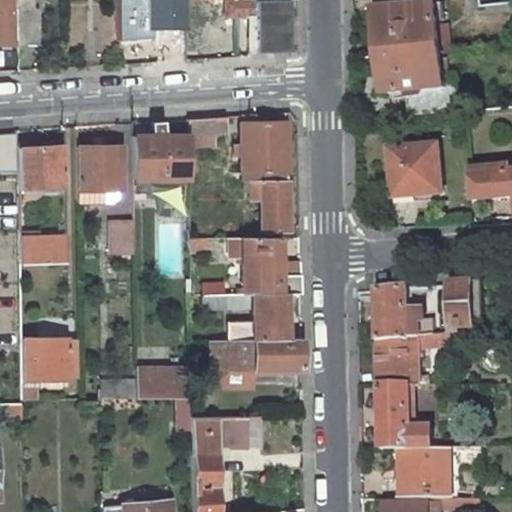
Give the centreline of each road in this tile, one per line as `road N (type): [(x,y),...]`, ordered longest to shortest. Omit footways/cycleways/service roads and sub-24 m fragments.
road 1 (residential): [(0,101),(326,78)]
road 2 (residential): [(335,511),(330,260)]
road 3 (residential): [(330,260),(326,78)]
road 4 (residential): [(330,260),(511,245)]
